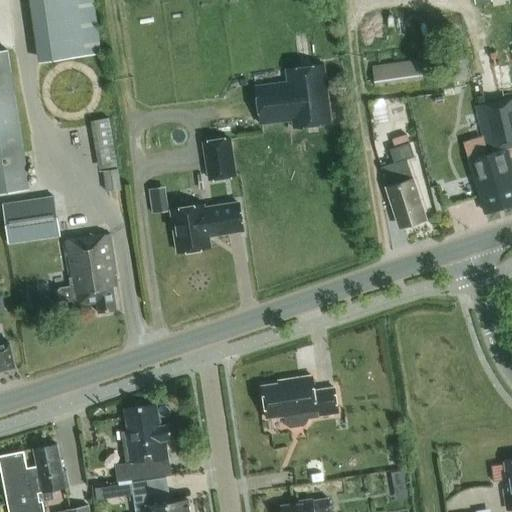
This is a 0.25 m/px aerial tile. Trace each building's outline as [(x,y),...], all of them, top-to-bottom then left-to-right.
[(35,0),(44,60),(106,52),(98,0),(35,0)] [(0,192),(29,188),(8,51),(0,52),(0,192)] [(372,66),(375,87),(423,81),(420,59),(372,66)] [(287,82),(255,86),(260,124),(292,121),(293,128),(331,123),(324,64),(286,69),(287,82)] [(511,80),(508,65),(491,68),(497,93),(498,92),(500,101),(476,107),(487,154),(468,160),(485,212),(511,203),(511,168),(506,148),(511,146),(511,80)] [(455,87),(452,72),(439,74),(442,90),(455,87)] [(91,121),(98,169),(117,166),(109,118),(91,121)] [(412,179),(406,159),(414,156),(406,134),(392,139),(394,148),(390,149),(394,163),(380,167),(387,187),(386,187),(387,193),(385,193),(391,210),(393,210),(398,225),(402,227),(426,219),(413,178),(412,179)] [(194,179),(219,175),(213,138),(188,142),(194,179)] [(118,168),(103,171),(106,191),(121,188),(118,168)] [(54,196),(2,204),(8,244),(60,236),(54,196)] [(239,203),(203,209),(203,205),(171,210),(178,252),(209,247),(207,234),(216,233),(216,234),(243,230),(239,203)] [(113,287),(118,286),(110,235),(64,242),(70,286),(54,288),(56,302),(73,300),(74,306),(97,302),(98,313),(116,310),(113,287)] [(0,344),(0,371),(15,368),(9,342),(0,344)] [(262,386),(267,418),(284,416),(285,424),(290,427),(304,425),(308,420),(307,418),(338,413),(334,388),(314,391),(312,376),(288,379),(289,382),(262,386)] [(170,476),(169,460),(166,440),(172,439),(169,425),(160,426),(157,403),(124,409),(128,431),(122,432),(126,464),(116,465),(117,481),(170,476)] [(52,491),(69,488),(65,471),(62,471),(57,444),(33,449),(36,466),(27,468),(24,451),(0,455),(0,469),(8,511),(44,511),(42,501),(54,499),(52,491)] [(394,483),(406,481),(403,469),(392,471),(394,483)] [(190,511),(188,500),(165,504),(161,478),(131,481),(135,511),(190,511)] [(99,499),(112,499),(112,482),(99,482),(99,499)] [(296,502),(296,504),(280,506),(281,511),(330,511),(329,498),(313,501),(313,499),(296,502)]
